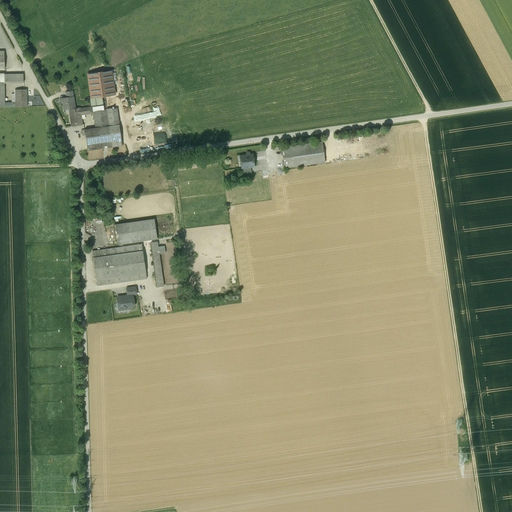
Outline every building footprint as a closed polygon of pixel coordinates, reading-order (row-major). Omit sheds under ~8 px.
[(111,71),(88,74),(91,98),(115,94),(111,71)] [(23,74),(4,74),(4,82),(4,83),(24,83),(23,74)] [(27,89),(15,89),(16,102),(5,102),(5,107),(27,106),(27,89)] [(82,125),(81,114),(80,109),(80,108),(75,108),(73,95),(69,95),(69,97),(62,98),(64,110),(69,109),(72,126),(82,125)] [(95,128),(85,129),(88,150),(122,145),(117,108),(93,112),(92,107),(80,109),(81,114),(93,113),(95,128)] [(322,143),(282,148),(284,167),(325,162),(322,143)] [(246,155),(240,156),(241,162),(243,161),(243,168),(244,168),(251,167),(254,167),(252,154),(250,155),(250,154),(249,153),(247,153),(246,154),(246,155)] [(114,224),(117,244),(157,239),(154,219),(114,224)] [(164,286),(157,242),(151,242),(157,286),(164,286)] [(142,244),(92,251),(97,285),(147,278),(142,244)] [(134,306),(133,294),(127,295),(126,297),(123,297),(122,296),(118,297),(119,301),(118,301),(118,308),(121,310),(130,309),(130,306),(134,306)]
